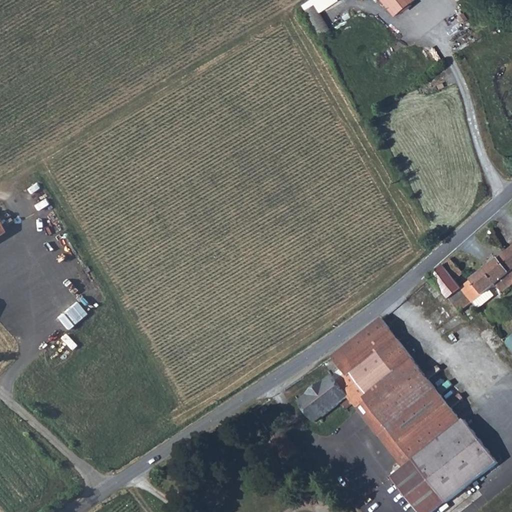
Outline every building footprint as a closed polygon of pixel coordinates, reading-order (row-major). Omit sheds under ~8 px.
[(383,0),(396,16),(415,0),(383,0)] [(319,4),(308,10),(322,35),(333,29),(319,4)] [(463,288),(456,280),(464,273),(452,258),(444,265),(431,277),(448,299),(460,314),(463,312),(468,318),(479,309),(478,308),(489,299),(495,295),(490,290),(497,284),(504,293),(511,286),(511,249),(500,258),(463,288)] [(389,447),(407,469),(395,479),(421,511),(438,511),(501,462),(467,420),(465,422),(448,402),(398,340),(382,320),(333,358),(349,378),(339,386),(333,378),(300,403),(295,407),(302,416),(307,412),(317,424),(350,399),(357,408),(359,411),(389,447)] [(431,369),(457,351),(453,346),(427,363),(431,369)] [(302,455),(286,434),(272,445),(288,465),(302,455)] [(511,438),(494,452),(498,457),(511,447),(511,438)]
